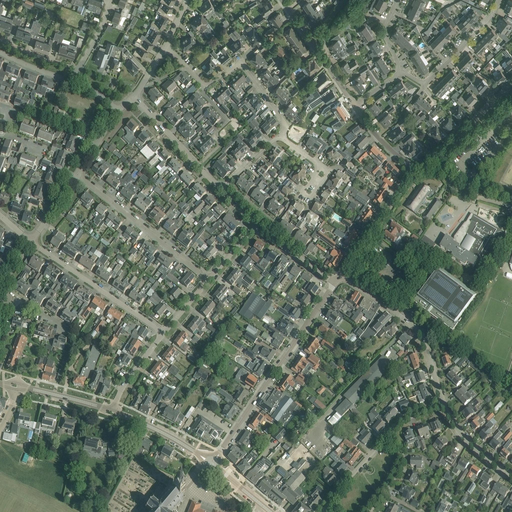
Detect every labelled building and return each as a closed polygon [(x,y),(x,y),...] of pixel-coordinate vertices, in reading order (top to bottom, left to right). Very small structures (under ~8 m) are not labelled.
[(91,10),(94,0),(88,0),(86,6),(83,5),(80,14),(84,15),(86,8),(91,10)] [(101,1),(96,0),(94,0),(91,10),(99,13),(102,6),(99,5),(100,2),(101,2),(101,1)] [(123,7),(121,11),(128,13),(129,9),(126,7),(127,3),(119,0),(117,5),(123,7)] [(199,8),(207,19),(210,17),(210,16),(211,15),(210,13),(209,12),(214,8),(208,0),(205,3),(199,8)] [(307,12),(313,9),(310,5),(314,2),(312,0),(311,0),(309,0),(310,1),(308,2),(303,6),(305,8),(303,9),(306,13),(307,12)] [(387,6),(374,0),(373,0),(370,7),(373,8),(372,9),(378,12),(380,9),(383,10),(384,8),(386,9),(387,6)] [(162,2),(158,10),(164,13),(166,11),(170,13),(172,8),(167,5),(164,4),(162,2)] [(273,10),(271,8),(273,7),(270,2),(265,5),(263,2),(257,6),(261,7),(264,11),(262,12),(265,15),(273,10)] [(414,5),(413,7),(421,11),(423,6),(413,2),(412,4),(414,5)] [(324,16),(319,9),(320,9),(318,5),(313,9),(307,12),(308,13),(307,14),(309,18),(310,17),(312,19),(316,16),(319,20),(324,16)] [(472,6),(468,11),(476,19),(478,17),(477,16),(479,14),(476,12),(479,9),(480,10),(479,9),(472,6)] [(410,8),(409,11),(418,15),(421,11),(413,7),(412,9),(410,8)] [(219,8),(218,8),(215,11),(219,17),(222,15),(223,17),(224,17),(223,14),(219,8)] [(157,14),(155,18),(166,24),(168,19),(163,16),(164,13),(158,10),(156,13),(157,14)] [(53,16),(54,14),(46,11),(44,15),(52,18),(51,20),(54,21),(56,17),(53,16)] [(115,12),(113,17),(121,20),(122,16),(127,16),(128,13),(121,11),(120,14),(115,12)] [(416,20),(418,15),(409,11),(408,14),(409,14),(408,16),(411,18),(410,21),(419,25),(420,22),(417,20),(416,20)] [(468,11),(464,15),(471,22),(473,20),(474,21),(476,19),(468,11)] [(239,16),(241,19),(244,17),(248,24),(251,22),(244,13),(239,16)] [(282,22),(280,19),(281,18),(278,14),(275,16),(275,15),(274,16),(268,20),(271,24),(273,23),(275,26),(282,22)] [(194,21),(191,23),(194,28),(193,28),(195,31),(196,32),(201,28),(201,29),(203,31),(208,37),(215,32),(208,23),(205,25),(204,24),(206,22),(204,19),(201,15),(196,19),(195,18),(193,20),(194,21)] [(464,15),(460,18),(469,27),(471,25),(470,24),(471,22),(464,15)] [(252,23),(254,27),(265,19),(262,16),(252,23)] [(469,27),(460,18),(460,19),(457,16),(457,17),(454,20),(464,30),(465,28),(467,29),(469,27)] [(15,23),(17,18),(13,17),(12,19),(7,17),(3,29),(9,31),(12,23),(11,23),(12,22),(15,23)] [(121,20),(113,17),(111,22),(116,24),(115,27),(122,30),(123,26),(119,23),(121,20)] [(511,22),(511,23),(507,20),(503,17),(502,19),(500,18),(498,21),(511,30),(511,29),(511,26),(511,25),(511,22)] [(150,25),(151,25),(158,29),(159,26),(163,28),(166,24),(155,18),(157,19),(156,22),(153,20),(150,25)] [(83,21),(81,28),(87,30),(89,24),(83,21)] [(511,30),(498,21),(496,24),(498,25),(496,27),(504,33),(504,34),(502,36),(507,42),(509,39),(506,36),(511,30)] [(359,30),(362,35),(371,29),(368,24),(363,27),(359,30)] [(450,24),(446,28),(451,33),(453,32),(454,33),(456,31),(450,24)] [(34,32),(36,26),(32,25),(31,29),(25,27),(21,38),(28,41),(31,33),(30,33),(31,31),(34,32)] [(151,25),(147,32),(158,38),(161,34),(156,31),(158,29),(151,25)] [(15,36),(21,38),(25,27),(25,28),(18,26),(15,36)] [(392,37),(395,40),(401,33),(404,30),(402,29),(401,30),(397,26),(393,30),(394,32),(392,35),(393,36),(392,37)] [(246,29),(249,33),(247,35),(251,40),(250,41),(252,44),(252,45),(251,46),(252,45),(254,46),(255,46),(255,45),(258,42),(257,41),(260,38),(254,30),(253,30),(251,27),(249,27),(246,29)] [(266,32),(268,35),(276,30),(273,27),(266,32)] [(291,27),(287,30),(283,33),(295,49),(296,49),(298,52),(297,52),(299,56),(307,50),(291,27)] [(446,28),(442,32),(449,38),(451,36),(450,35),(451,33),(446,28)] [(113,37),(112,40),(115,41),(118,32),(108,29),(106,35),(113,37)] [(235,29),(231,32),(237,38),(240,36),(235,29)] [(370,37),(374,35),(371,29),(362,35),(366,40),(363,42),(365,44),(372,40),(370,37)] [(492,29),(488,33),(494,39),(498,35),(492,29)] [(438,32),(437,34),(444,41),(445,39),(447,40),(449,38),(442,32),(440,30),(438,32)] [(147,32),(143,40),(150,43),(151,41),(156,43),(158,38),(147,32)] [(398,41),(399,42),(407,35),(405,37),(401,33),(395,40),(397,42),(398,41)] [(488,33),(484,37),(490,43),(494,39),(488,33)] [(328,46),(332,52),(342,46),(345,44),(338,34),(332,39),(334,42),(328,46)] [(434,36),(432,37),(441,46),(443,44),(442,43),(444,41),(437,34),(434,36)] [(34,48),(41,50),(43,42),(45,37),(40,36),(37,35),(35,40),(36,40),(34,48)] [(400,45),(402,47),(409,41),(410,39),(407,35),(399,42),(401,44),(400,45)] [(184,50),(195,42),(191,36),(188,39),(187,37),(179,43),(184,50)] [(43,42),(41,50),(48,53),(50,45),(51,45),(53,40),(50,39),(48,44),(44,42),(45,38),(45,37),(43,42)] [(441,46),(432,37),(428,41),(428,44),(429,45),(433,50),(435,48),(436,49),(438,47),(439,48),(441,46)] [(484,37),(481,40),(487,46),(490,43),(484,37)] [(134,44),(139,47),(145,50),(146,47),(150,50),(153,45),(150,43),(143,40),(142,39),(140,43),(136,41),(134,44)] [(230,46),(234,50),(237,54),(245,47),(239,39),(230,46)] [(376,40),(372,43),(369,45),(373,51),(370,53),(373,58),(375,57),(379,54),(377,52),(381,49),(378,44),(379,44),(376,40)] [(481,40),(477,44),(483,50),(487,46),(481,40)] [(68,48),(69,45),(65,43),(62,41),(60,46),(58,53),(65,55),(68,48)] [(409,49),(410,51),(416,47),(413,43),(412,44),(409,41),(402,47),(404,49),(405,48),(407,50),(409,49)] [(266,45),(263,42),(258,48),(261,51),(266,45)] [(98,50),(95,62),(100,64),(100,63),(102,64),(103,64),(105,57),(109,59),(110,55),(112,49),(114,49),(115,46),(116,46),(108,43),(106,48),(105,52),(98,50)] [(350,54),(357,49),(359,48),(356,43),(354,45),(354,44),(346,50),(345,49),(344,49),(342,46),(332,52),(336,58),(340,55),(341,56),(345,53),(348,51),(350,54)] [(483,50),(477,44),(473,48),(480,54),(483,50)] [(68,48),(65,55),(73,58),(75,51),(76,46),(73,45),(72,49),(68,48)] [(286,51),(278,45),(274,50),(282,57),(286,51)] [(112,49),(110,55),(114,57),(116,50),(119,50),(118,46),(116,46),(114,49),(112,49)] [(145,50),(139,47),(137,51),(135,50),(133,54),(140,57),(141,54),(145,56),(148,52),(145,50)] [(411,58),(412,60),(423,54),(420,49),(418,50),(416,47),(410,51),(413,54),(411,55),(412,57),(411,58)] [(219,58),(221,61),(224,64),(228,60),(229,61),(232,58),(227,52),(226,52),(223,48),(220,50),(224,54),(219,58)] [(211,49),(208,51),(215,59),(218,56),(213,50),(211,49)] [(475,63),(477,61),(469,53),(465,57),(471,62),(472,61),(475,63)] [(261,64),(264,66),(267,63),(265,60),(264,61),(256,54),(251,59),(254,63),(253,64),(257,68),(261,64)] [(415,62),(417,64),(423,60),(420,56),(423,54),(412,60),(414,63),(415,62)] [(374,61),(377,65),(384,61),(381,56),(374,61)] [(267,63),(269,66),(274,61),(275,62),(277,60),(274,57),(267,63)] [(471,62),(465,57),(461,61),(467,66),(469,64),(471,66),(473,64),(471,62)] [(122,62),(120,61),(112,59),(109,67),(117,69),(117,67),(118,67),(118,66),(122,66),(122,62)] [(130,59),(127,62),(129,64),(127,66),(131,70),(129,72),(133,76),(138,71),(137,69),(139,67),(130,59)] [(210,59),(208,61),(205,64),(206,66),(203,69),(208,74),(213,70),(212,69),(216,65),(210,59)] [(347,62),(346,63),(341,66),(346,73),(351,71),(352,70),(352,69),(358,65),(355,60),(349,65),(347,62)] [(417,67),(418,69),(429,63),(426,64),(423,60),(417,64),(418,66),(417,67)] [(308,61),(304,64),(303,65),(310,75),(319,68),(314,61),(310,63),(308,61)] [(377,65),(380,70),(387,65),(384,61),(377,65)] [(467,66),(461,61),(457,64),(465,72),(466,70),(468,72),(470,70),(467,67),(467,66)] [(429,63),(418,69),(420,72),(421,71),(422,73),(423,73),(424,76),(429,73),(428,72),(429,72),(428,70),(429,69),(427,67),(430,65),(429,63)] [(497,78),(496,79),(498,82),(503,79),(503,80),(506,77),(502,72),(504,70),(501,66),(499,64),(494,68),(498,72),(494,75),(497,78)] [(387,65),(380,70),(383,74),(385,73),(386,75),(389,72),(388,70),(390,69),(387,65)] [(8,66),(5,74),(8,75),(8,77),(11,78),(14,68),(8,66)] [(16,80),(14,86),(17,88),(20,80),(17,79),(21,70),(14,68),(11,78),(16,80)] [(260,75),(265,80),(271,74),(269,73),(271,71),(267,68),(260,75)] [(448,73),(454,79),(456,77),(458,79),(459,77),(457,75),(458,75),(452,69),(448,73)] [(23,80),(29,82),(32,74),(26,72),(23,80)] [(192,82),(183,73),(178,78),(176,75),(171,79),(176,84),(179,81),(186,88),(192,82)] [(324,73),(321,77),(313,83),(319,90),(331,81),(324,73)] [(452,85),(453,83),(451,81),(454,79),(448,73),(444,77),(452,85)] [(32,74),(29,82),(35,85),(38,77),(32,74)] [(271,74),(265,80),(263,81),(268,86),(277,78),(274,75),(273,76),(271,74)] [(360,75),(359,76),(355,79),(357,82),(354,84),(359,93),(366,89),(363,85),(361,83),(363,81),(360,75)] [(240,76),(234,81),(242,88),(245,86),(243,84),(246,82),(240,76)] [(444,77),(441,81),(446,87),(448,84),(450,86),(452,85),(444,77)] [(477,86),(478,87),(482,90),(487,85),(483,80),(480,77),(478,80),(480,82),(477,86)] [(41,88),(38,87),(36,91),(45,94),(50,81),(44,79),(41,88)] [(50,81),(47,89),(53,92),(56,84),(50,81)] [(162,87),(166,91),(169,95),(177,88),(169,81),(162,87)] [(240,91),(242,88),(234,81),(229,85),(233,89),(231,91),(236,97),(241,93),(240,91)] [(407,87),(411,84),(407,81),(404,83),(401,81),(397,84),(403,90),(405,93),(409,90),(407,87)] [(441,81),(437,85),(445,93),(448,89),(446,87),(441,81)] [(275,89),(271,92),(276,98),(284,90),(285,90),(286,88),(284,86),(282,87),(280,84),(275,89)] [(397,84),(393,87),(398,94),(403,90),(397,84)] [(445,93),(437,85),(433,89),(436,92),(434,94),(437,96),(439,94),(441,97),(445,93)] [(465,89),(468,92),(467,93),(470,95),(467,99),(468,101),(472,104),(477,98),(473,95),(472,94),(473,93),(470,90),(471,89),(468,86),(465,89)] [(187,88),(184,91),(189,97),(196,90),(193,87),(189,91),(187,88)] [(398,94),(393,87),(389,90),(394,97),(396,95),(398,97),(400,95),(398,94)] [(225,88),(219,94),(225,100),(228,102),(229,100),(230,99),(228,98),(231,95),(225,88)] [(284,90),(276,98),(282,103),(285,99),(290,94),(288,92),(289,91),(286,88),(285,90),(284,90)] [(162,98),(157,93),(154,89),(148,95),(151,98),(150,99),(154,104),(157,101),(157,102),(162,98)] [(317,90),(306,99),(309,103),(320,94),(317,90)] [(308,104),(305,110),(306,111),(311,107),(312,108),(316,105),(316,104),(324,99),(324,100),(326,103),(331,100),(331,101),(335,99),(334,98),(336,97),(333,91),(329,94),(328,93),(325,95),(323,93),(320,95),(309,103),(308,104)] [(382,92),(375,98),(377,101),(385,95),(382,92)] [(5,93),(2,101),(8,103),(11,95),(5,93)] [(194,103),(196,105),(202,100),(197,94),(189,102),(192,105),(194,103)] [(225,100),(219,94),(214,99),(220,105),(225,100)] [(245,105),(249,110),(257,102),(255,100),(257,98),(254,95),(250,99),(249,99),(244,104),(242,101),(234,109),(237,113),(239,112),(239,109),(245,105)] [(232,98),(238,105),(241,102),(235,96),(232,98)] [(418,106),(423,99),(419,96),(414,102),(414,103),(412,105),(416,108),(418,106)] [(465,100),(460,96),(458,98),(457,99),(458,99),(457,101),(461,105),(462,103),(463,103),(465,100)] [(14,105),(20,108),(23,100),(17,97),(14,105)] [(418,106),(422,109),(427,103),(423,99),(418,106)] [(29,100),(29,102),(23,100),(20,108),(26,110),(27,107),(32,109),(34,102),(29,100)] [(202,100),(196,105),(198,108),(196,110),(199,112),(207,105),(202,100)] [(284,110),(286,113),(286,114),(290,118),(293,115),(292,114),(295,111),(291,107),(293,105),(289,100),(285,104),(287,107),(284,110)] [(165,112),(172,105),(170,102),(163,110),(165,112)] [(257,102),(249,110),(253,113),(253,112),(256,115),(260,110),(259,110),(264,106),(261,103),(259,105),(257,102)] [(333,102),(324,108),(326,111),(332,108),(336,114),(344,108),(341,103),(341,102),(340,103),(340,102),(335,105),(333,102)] [(378,107),(378,106),(375,102),(369,107),(375,114),(380,109),(383,107),(382,105),(378,107)] [(427,103),(422,109),(426,112),(428,110),(431,106),(427,103)] [(455,117),(456,116),(459,119),(464,114),(460,110),(462,108),(459,104),(454,108),(456,111),(452,114),(455,117)] [(229,112),(223,106),(221,109),(227,115),(229,112)] [(344,108),(336,114),(340,120),(338,121),(336,122),(340,128),(346,122),(343,118),(346,116),(346,117),(347,116),(346,116),(348,114),(344,108)] [(164,116),(169,121),(176,114),(171,109),(164,116)] [(207,117),(209,120),(216,114),(211,109),(203,116),(206,118),(207,117)] [(267,109),(263,112),(259,116),(261,119),(269,111),(267,109)] [(388,113),(384,117),(380,120),(385,127),(391,121),(389,118),(391,117),(388,113)] [(411,116),(409,113),(399,122),(401,125),(411,116)] [(176,114),(169,121),(174,126),(181,120),(176,114)] [(216,114),(209,120),(212,123),(210,124),(213,126),(220,119),(216,114)] [(251,123),(254,120),(257,118),(253,114),(245,121),(249,125),(251,123)] [(418,119),(415,116),(414,117),(419,124),(425,118),(426,117),(423,114),(418,119)] [(426,117),(425,118),(432,126),(434,125),(435,127),(432,130),(431,129),(427,132),(432,138),(433,136),(435,138),(435,139),(438,142),(440,139),(441,140),(444,138),(438,131),(440,129),(437,126),(439,124),(433,118),(429,114),(426,117)] [(195,120),(192,117),(190,115),(185,120),(188,123),(191,119),(192,120),(195,124),(197,122),(195,120)] [(204,120),(200,115),(195,120),(197,122),(199,125),(204,120)] [(269,123),(267,125),(273,131),(276,129),(275,128),(277,126),(274,122),(275,121),(271,116),(266,120),(269,123)] [(454,126),(451,123),(454,121),(449,116),(445,120),(444,119),(441,122),(449,131),(452,128),(451,128),(454,126)] [(126,132),(129,129),(133,133),(138,128),(132,121),(124,129),(126,132)] [(19,132),(26,134),(29,126),(26,125),(27,124),(23,122),(19,132)] [(195,124),(200,128),(196,131),(199,134),(201,133),(204,130),(199,125),(197,122),(195,124)] [(273,131),(267,125),(264,122),(259,127),(260,128),(267,135),(272,131),(273,132),(273,131)] [(179,131),(183,136),(191,128),(187,124),(186,125),(185,123),(179,129),(180,130),(179,131)] [(35,131),(37,127),(33,126),(32,127),(29,126),(26,134),(33,137),(35,131)] [(357,139),(354,136),(360,131),(356,126),(349,131),(351,133),(347,136),(344,138),(348,143),(345,145),(343,143),(342,144),(344,146),(347,149),(351,145),(350,144),(357,139)] [(399,126),(394,131),(390,134),(395,140),(401,135),(402,136),(404,134),(405,133),(399,126)] [(205,131),(209,135),(213,130),(210,127),(205,131)] [(191,128),(183,136),(187,140),(188,139),(189,140),(195,134),(195,133),(196,132),(191,128)] [(37,139),(44,141),(47,133),(44,132),(45,130),(42,129),(41,129),(39,134),(37,139)] [(201,133),(204,135),(202,137),(205,140),(202,142),(209,150),(214,144),(208,137),(207,137),(209,135),(205,131),(204,130),(201,133)] [(255,136),(252,138),(258,144),(263,140),(255,131),(253,133),(255,136)] [(47,133),(44,141),(51,144),(53,138),(55,134),(51,132),(50,134),(47,133)] [(78,140),(76,139),(77,136),(68,132),(65,139),(64,142),(68,143),(76,146),(78,140)] [(407,151),(411,156),(418,150),(414,145),(415,145),(412,141),(410,139),(414,135),(411,132),(402,140),(405,143),(407,142),(409,144),(403,149),(406,152),(407,151)] [(129,144),(134,138),(129,133),(125,137),(124,136),(122,138),(128,145),(129,144)] [(136,140),(134,138),(129,144),(131,146),(132,146),(134,144),(141,151),(143,149),(141,147),(144,144),(150,139),(144,133),(136,140)] [(308,149),(311,151),(319,140),(318,139),(316,143),(312,141),(314,139),(308,135),(306,138),(310,140),(306,146),(308,147),(308,149)] [(209,150),(197,136),(191,141),(194,144),(197,147),(204,155),(209,150)] [(242,142),(237,136),(234,139),(240,145),(243,142),(242,142)] [(355,142),(357,143),(355,145),(360,151),(368,143),(363,137),(359,142),(357,140),(355,142)] [(258,144),(252,138),(250,141),(248,138),(245,141),(253,149),(258,144)] [(319,140),(311,151),(314,153),(315,153),(317,154),(320,149),(323,151),(327,146),(319,140)] [(11,151),(13,144),(6,141),(6,142),(5,141),(3,145),(4,145),(3,148),(11,151)] [(74,153),(76,146),(68,143),(64,142),(63,145),(67,146),(66,150),(74,153)] [(143,149),(141,151),(141,152),(140,154),(142,156),(145,153),(146,155),(147,154),(150,158),(158,151),(159,150),(158,150),(159,149),(154,143),(153,144),(149,148),(147,146),(144,149),(143,149)] [(239,149),(237,151),(243,158),(246,155),(245,154),(247,152),(243,149),(240,146),(238,148),(239,149)] [(330,146),(325,153),(328,154),(327,156),(329,157),(327,159),(330,161),(336,154),(338,150),(336,148),(335,150),(332,148),(330,146)] [(11,151),(3,148),(1,155),(7,157),(8,157),(11,151)] [(373,154),(377,158),(380,154),(374,148),(370,152),(371,152),(369,154),(371,156),(373,154)] [(273,149),(271,152),(278,158),(283,151),(281,149),(279,151),(276,149),(275,151),(273,149)] [(243,158),(237,151),(235,153),(234,152),(228,157),(231,160),(233,158),(237,162),(239,160),(240,161),(243,158)] [(66,162),(68,156),(59,152),(57,152),(55,158),(58,159),(66,162)] [(158,166),(156,168),(159,171),(161,169),(164,167),(164,166),(167,163),(166,162),(167,161),(170,157),(165,152),(161,155),(161,156),(160,157),(158,159),(162,163),(161,163),(158,166)] [(278,158),(271,152),(268,155),(270,157),(269,159),(271,160),(269,163),(272,165),(278,158)] [(353,156),(351,158),(354,161),(360,155),(357,152),(353,156)] [(364,152),(356,160),(360,164),(368,156),(364,152)] [(336,154),(330,161),(333,163),(335,161),(337,163),(339,160),(341,162),(343,159),(344,160),(345,158),(347,156),(343,153),(340,157),(336,154)] [(383,164),(386,160),(380,154),(377,158),(380,162),(383,164)] [(26,165),(29,158),(22,155),(20,161),(19,161),(17,166),(25,168),(25,167),(26,165)] [(343,162),(340,165),(346,169),(344,172),(352,178),(355,180),(357,178),(354,175),(348,171),(348,170),(350,168),(352,170),(354,167),(349,163),(351,160),(351,159),(347,156),(345,158),(344,160),(343,162)] [(34,167),(36,161),(29,158),(26,165),(25,167),(25,168),(32,170),(33,167),(34,167)] [(155,158),(147,166),(149,168),(151,166),(151,167),(158,160),(155,158)] [(379,167),(382,164),(376,158),(373,160),(379,167)] [(66,162),(58,159),(55,166),(63,169),(66,162)] [(170,168),(172,170),(178,165),(173,160),(168,166),(167,167),(169,170),(170,168)] [(91,171),(96,175),(103,166),(106,163),(103,161),(100,165),(98,163),(91,171)] [(213,168),(218,173),(227,165),(225,163),(223,165),(220,161),(213,168)] [(49,166),(42,163),(40,167),(46,169),(45,174),(55,178),(57,171),(50,168),(50,169),(49,168),(49,166)] [(388,169),(392,173),(395,169),(389,163),(386,166),(386,167),(384,169),(386,171),(388,169)] [(261,164),(259,167),(266,173),(272,166),(269,164),(267,166),(265,164),(263,166),(261,164)] [(177,175),(182,169),(178,165),(172,170),(170,172),(174,176),(174,177),(177,175)] [(227,165),(218,173),(223,178),(230,172),(227,169),(229,168),(227,165)] [(108,174),(115,166),(113,168),(111,166),(108,170),(103,166),(96,175),(98,176),(98,177),(98,178),(99,179),(100,179),(101,178),(101,179),(106,172),(108,174)] [(106,182),(111,186),(119,176),(116,174),(116,175),(114,173),(117,168),(115,166),(108,174),(111,176),(106,182)] [(302,166),(297,173),(304,179),(306,176),(304,175),(306,173),(303,171),(305,168),(302,166)] [(159,171),(157,173),(160,176),(167,169),(164,167),(161,169),(159,171)] [(266,173),(259,167),(257,170),(259,171),(257,173),(265,179),(267,176),(265,175),(266,173)] [(376,167),(371,173),(373,176),(379,170),(376,167)] [(395,169),(392,173),(395,176),(393,179),(396,182),(400,178),(399,177),(401,175),(395,169)] [(23,174),(22,177),(30,180),(31,178),(32,176),(35,173),(32,170),(27,176),(23,174)] [(335,173),(333,176),(340,181),(342,179),(344,181),(346,178),(338,172),(337,174),(335,173)] [(180,178),(184,182),(190,177),(185,173),(180,178)] [(304,179),(297,173),(291,180),(294,182),(296,180),(298,182),(300,180),(302,182),(304,179)] [(55,178),(45,174),(44,174),(47,175),(45,182),(53,185),(55,178)] [(119,176),(111,186),(116,190),(122,182),(120,180),(123,176),(120,174),(119,176)] [(140,179),(146,185),(150,181),(143,175),(140,179)] [(133,179),(130,176),(125,183),(128,185),(133,179)] [(340,181),(333,176),(331,179),(333,180),(331,182),(334,184),(332,186),(337,190),(342,183),(340,181)] [(190,177),(184,182),(189,187),(194,181),(190,177)] [(236,185),(241,190),(247,183),(241,179),(236,185)] [(288,185),(285,188),(292,194),(294,191),(292,189),(294,187),(291,185),(293,183),(291,181),(290,181),(287,179),(285,182),(288,185)] [(391,188),(393,185),(385,179),(383,181),(382,182),(391,188)] [(247,194),(252,187),(254,185),(251,182),(249,185),(247,183),(241,190),(247,194)] [(279,191),(277,190),(277,189),(273,186),(275,184),(273,183),(272,185),(270,188),(272,190),(275,192),(279,195),(281,192),(286,197),(288,195),(290,197),(292,194),(285,188),(283,190),(281,188),(279,191)] [(37,191),(44,194),(45,191),(45,192),(47,187),(39,184),(38,189),(35,187),(34,190),(37,191)] [(430,198),(434,192),(435,192),(437,189),(431,185),(428,189),(421,184),(413,195),(423,203),(428,196),(430,198)] [(120,194),(125,198),(132,188),(134,187),(131,185),(127,190),(124,188),(120,194)] [(192,190),(196,195),(202,189),(197,185),(192,190)] [(324,188),(322,191),(329,197),(335,189),(332,187),(330,190),(328,188),(326,190),(324,188)] [(382,190),(378,195),(384,199),(388,194),(384,191),(385,189),(382,187),(381,189),(382,190)] [(132,188),(125,198),(130,202),(136,194),(134,192),(135,190),(132,188)] [(256,201),(261,195),(259,193),(261,190),(258,188),(251,197),(256,201)] [(350,188),(348,190),(356,196),(367,204),(369,200),(358,193),(350,188)] [(202,189),(196,195),(201,199),(206,194),(202,189)] [(44,194),(37,191),(34,190),(33,192),(36,194),(34,198),(42,200),(44,196),(43,196),(44,194)] [(275,192),(272,190),(268,195),(267,194),(264,197),(261,195),(256,201),(261,206),(270,195),(271,197),(275,192)] [(329,197),(322,191),(320,194),(322,196),(321,198),(323,200),(321,202),(324,204),(329,197)] [(2,192),(2,193),(0,198),(1,198),(0,199),(0,201),(7,204),(8,200),(7,200),(9,196),(4,195),(5,193),(2,192)] [(139,209),(149,197),(150,195),(148,193),(143,200),(140,198),(142,196),(139,194),(136,198),(139,199),(134,205),(139,209)] [(169,198),(167,195),(164,193),(161,197),(168,203),(169,202),(171,199),(169,198)] [(384,199),(378,195),(374,193),(371,199),(373,200),(371,202),(375,204),(376,202),(380,205),(384,199)] [(86,194),(81,200),(82,200),(81,201),(85,204),(83,206),(87,209),(90,206),(94,201),(93,201),(93,200),(86,194)] [(423,203),(413,195),(405,207),(415,214),(423,203)] [(367,204),(356,196),(354,199),(365,207),(367,204)] [(139,209),(144,213),(152,204),(149,202),(152,199),(149,197),(139,209)] [(202,211),(206,215),(210,212),(208,210),(210,208),(211,208),(216,203),(210,197),(205,202),(208,205),(202,211)] [(422,218),(428,223),(442,203),(436,198),(422,218)] [(178,205),(171,199),(169,202),(173,206),(169,209),(170,210),(165,215),(163,213),(164,211),(164,210),(163,209),(153,221),(155,222),(155,223),(157,225),(158,224),(158,225),(160,222),(163,224),(168,217),(173,212),(178,205)] [(267,210),(271,213),(277,206),(274,203),(276,201),(273,199),(268,206),(269,207),(267,210)] [(294,210),(295,211),(300,203),(298,201),(296,203),(294,202),(289,210),(292,212),(294,210)] [(15,203),(14,204),(12,209),(13,209),(12,212),(19,215),(20,211),(21,207),(16,205),(17,203),(15,203)] [(188,215),(191,218),(192,217),(190,215),(193,212),(196,215),(203,208),(202,207),(204,205),(201,203),(188,215)] [(300,203),(295,211),(298,213),(296,215),(299,217),(304,209),(302,208),(303,206),(300,203)] [(311,211),(315,214),(316,214),(323,205),(320,203),(319,205),(317,203),(311,211)] [(100,206),(97,210),(92,216),(96,218),(93,221),(95,223),(94,224),(97,227),(104,219),(102,217),(107,211),(106,211),(107,210),(104,207),(103,208),(100,206)] [(277,206),(271,213),(275,217),(278,214),(279,215),(284,208),(282,207),(280,208),(277,206)] [(153,221),(163,209),(160,207),(158,209),(156,208),(149,217),(148,218),(151,220),(152,219),(153,221)] [(210,212),(206,215),(206,216),(205,216),(200,221),(201,221),(198,224),(202,228),(205,225),(210,220),(209,220),(214,216),(217,220),(220,217),(225,212),(219,207),(212,214),(210,212)] [(360,214),(363,217),(363,216),(369,220),(373,215),(369,212),(371,210),(367,208),(366,210),(367,211),(364,214),(361,212),(360,214)] [(29,224),(32,216),(31,216),(32,213),(24,211),(23,214),(25,214),(22,221),(29,224)] [(176,215),(173,212),(168,217),(172,220),(176,215)] [(187,214),(184,212),(182,214),(187,217),(184,220),(187,223),(191,218),(188,215),(188,216),(187,214)] [(300,221),(303,223),(305,225),(306,223),(309,225),(312,220),(316,222),(319,218),(311,212),(309,213),(308,214),(307,215),(306,215),(305,215),(304,215),(302,218),(300,221)] [(110,226),(113,223),(116,219),(111,214),(107,219),(105,222),(106,223),(104,224),(107,226),(108,225),(110,226)] [(501,245),(506,234),(471,214),(466,223),(465,223),(464,223),(454,237),(454,238),(454,239),(454,240),(455,241),(454,242),(448,238),(449,237),(446,236),(440,247),(452,255),(451,258),(465,266),(467,263),(473,267),(478,259),(480,261),(491,244),(496,248),(499,243),(501,245)] [(69,215),(66,218),(72,222),(80,229),(87,220),(86,220),(82,224),(81,224),(81,223),(80,222),(79,223),(78,224),(77,223),(77,221),(76,220),(75,221),(74,221),(73,220),(74,219),(69,215)] [(226,230),(234,222),(228,216),(225,220),(223,221),(223,222),(220,224),(223,227),(224,226),(227,229),(226,230)] [(363,216),(363,217),(359,221),(358,221),(356,223),(360,226),(361,223),(365,226),(369,220),(363,216)] [(177,221),(168,232),(173,236),(179,228),(177,226),(178,226),(181,223),(182,220),(179,218),(177,221)] [(119,228),(122,223),(116,219),(113,223),(116,226),(114,229),(116,231),(119,228)] [(168,232),(177,221),(175,219),(172,223),(169,220),(163,228),(168,232)] [(344,219),(342,223),(350,228),(352,225),(344,219)] [(278,228),(284,232),(289,226),(286,224),(288,222),(284,220),(278,228)] [(210,235),(219,226),(215,222),(212,226),(213,228),(212,229),(211,229),(208,232),(210,235)] [(234,232),(239,227),(234,222),(226,230),(231,235),(233,232),(234,232)] [(403,230),(394,223),(391,227),(393,229),(391,231),(400,237),(403,233),(402,232),(402,231),(403,230)] [(289,226),(284,232),(289,236),(296,227),(293,226),(292,228),(289,226)] [(128,240),(130,238),(134,233),(128,228),(122,236),(128,240)] [(205,231),(202,228),(192,241),(195,243),(196,242),(198,240),(205,231)] [(346,232),(345,235),(354,241),(358,236),(354,234),(356,231),(352,229),(351,231),(352,232),(350,234),(346,232)] [(182,244),(191,233),(192,232),(190,230),(187,233),(184,231),(177,240),(178,240),(177,241),(180,243),(181,242),(182,244)] [(333,234),(341,240),(343,238),(346,240),(344,243),(341,240),(339,243),(342,245),(346,248),(348,246),(350,247),(354,241),(345,235),(344,235),(336,230),(333,234)] [(294,239),(299,243),(304,237),(302,235),(303,233),(300,231),(294,239)] [(400,237),(391,231),(389,233),(387,232),(384,236),(394,243),(395,242),(395,241),(396,242),(400,237)] [(66,239),(60,235),(56,232),(51,239),(53,241),(51,244),(58,249),(61,243),(63,244),(66,239)] [(317,236),(329,245),(331,241),(319,232),(317,235),(317,236)] [(134,245),(140,237),(134,233),(130,238),(133,240),(131,243),(134,245)] [(191,233),(182,244),(184,245),(183,246),(186,248),(187,247),(187,248),(191,242),(189,240),(194,234),(191,233)] [(219,236),(216,240),(222,245),(225,241),(219,236)] [(436,245),(424,236),(421,240),(433,249),(436,245)] [(304,237),(299,243),(305,247),(311,238),(308,237),(307,239),(304,237)] [(99,241),(108,248),(110,244),(101,238),(99,241)] [(4,241),(4,242),(2,246),(12,251),(13,250),(14,250),(16,247),(15,246),(16,243),(8,240),(7,243),(4,241)] [(209,250),(198,240),(196,242),(213,257),(217,252),(211,247),(209,250)] [(144,250),(147,253),(152,247),(146,242),(141,248),(141,249),(139,251),(141,253),(144,250)] [(196,242),(195,243),(191,248),(194,250),(195,249),(199,252),(200,250),(201,251),(205,255),(203,257),(208,261),(213,257),(196,242)] [(260,253),(261,251),(264,247),(258,242),(251,252),(250,253),(253,256),(254,254),(257,250),(260,253)] [(312,253),(316,247),(311,243),(307,249),(312,253)] [(434,259),(435,257),(418,244),(417,246),(434,259)] [(62,252),(68,256),(72,249),(66,245),(62,252)] [(91,247),(88,245),(82,254),(85,255),(91,247)] [(147,253),(144,256),(150,260),(153,257),(157,251),(152,247),(147,253)] [(92,257),(95,252),(96,251),(93,248),(88,255),(92,257)] [(72,249),(68,256),(74,260),(78,254),(72,249)] [(333,258),(339,262),(343,257),(339,255),(341,252),(337,250),(336,252),(334,250),(330,256),(333,258)] [(261,258),(257,265),(264,270),(271,260),(274,262),(278,257),(271,252),(265,261),(261,258)] [(105,256),(100,263),(104,265),(107,260),(110,262),(112,260),(109,258),(110,257),(106,254),(105,256)] [(127,261),(130,263),(135,257),(132,254),(127,261)] [(503,265),(506,261),(508,256),(505,254),(503,258),(500,262),(503,265)] [(95,265),(93,263),(94,261),(94,262),(97,257),(93,255),(89,261),(85,267),(91,272),(95,265)] [(159,263),(162,265),(167,260),(161,255),(157,261),(155,264),(157,266),(159,263)] [(118,266),(118,265),(113,272),(117,274),(125,261),(118,256),(116,259),(117,260),(116,262),(119,264),(118,266)] [(28,266),(33,269),(39,260),(34,257),(30,263),(28,266)] [(79,263),(85,267),(89,261),(83,257),(79,263)] [(250,268),(253,264),(251,262),(245,257),(240,264),(249,272),(252,269),(250,268)] [(339,262),(333,258),(333,259),(330,257),(325,265),(330,268),(331,266),(335,268),(339,262)] [(279,269),(283,272),(288,264),(281,259),(277,265),(276,264),(271,271),(276,274),(279,269)] [(39,260),(33,269),(38,273),(44,264),(39,260)] [(167,260),(162,265),(160,268),(166,273),(168,270),(173,264),(167,260)] [(96,275),(101,279),(106,272),(103,270),(105,267),(102,265),(100,269),(100,268),(96,275)] [(264,270),(257,265),(255,267),(262,274),(261,275),(265,278),(268,274),(264,270)] [(47,276),(50,277),(55,270),(49,266),(43,276),(45,278),(47,276)] [(294,282),(301,273),(294,268),(290,274),(293,277),(291,280),(294,282)] [(462,314),(476,295),(471,291),(444,271),(442,270),(440,268),(436,273),(425,288),(423,290),(422,292),(420,290),(421,288),(412,300),(426,311),(424,313),(428,316),(429,314),(446,328),(451,332),(452,331),(453,331),(456,327),(459,323),(459,322),(461,319),(459,318),(462,314)] [(49,288),(51,289),(53,291),(56,285),(59,281),(56,280),(60,274),(55,270),(50,277),(53,280),(51,282),(54,283),(53,284),(52,284),(49,288)] [(235,270),(231,276),(247,289),(249,286),(242,280),(244,277),(245,278),(244,280),(251,285),(254,281),(247,276),(248,275),(243,272),(241,275),(235,270)] [(106,272),(101,279),(107,283),(112,276),(114,273),(111,271),(109,274),(106,272)] [(187,276),(185,278),(190,283),(194,279),(189,274),(185,271),(183,273),(187,276)] [(276,281),(279,283),(284,276),(281,273),(276,281)] [(166,277),(175,283),(177,281),(169,274),(166,277)] [(311,279),(304,274),(301,277),(309,282),(311,279)] [(66,276),(61,283),(65,286),(63,288),(65,290),(71,280),(66,276)] [(247,289),(231,276),(226,281),(232,286),(235,282),(239,285),(238,287),(240,289),(242,285),(247,289)] [(282,286),(288,278),(285,276),(279,284),(282,286)] [(112,286),(118,290),(122,284),(119,282),(121,279),(118,277),(116,281),(116,280),(112,286)] [(129,284),(133,286),(137,279),(134,277),(129,284)] [(172,282),(166,277),(163,280),(167,283),(166,285),(170,289),(173,292),(170,295),(169,293),(167,296),(172,301),(174,298),(175,300),(181,294),(175,289),(170,285),(172,282)] [(190,283),(185,278),(183,280),(180,277),(178,280),(181,283),(187,288),(190,283)] [(15,289),(20,293),(27,283),(24,281),(23,281),(21,280),(15,289)] [(36,281),(35,280),(31,287),(29,285),(27,287),(25,286),(27,283),(20,293),(25,296),(30,288),(33,290),(32,290),(38,282),(36,281)] [(71,280),(65,290),(67,291),(68,289),(72,291),(77,284),(71,280)] [(122,284),(118,290),(124,294),(127,288),(129,285),(127,283),(128,282),(125,280),(122,284)] [(30,301),(34,304),(40,296),(37,294),(38,292),(36,291),(41,284),(39,282),(38,282),(32,290),(35,292),(29,299),(31,300),(30,301)] [(154,292),(160,284),(156,282),(151,289),(150,289),(146,295),(149,297),(153,291),(154,292)] [(307,292),(313,296),(319,289),(312,284),(309,288),(306,286),(304,289),(307,292)] [(222,286),(218,292),(223,296),(228,291),(222,286)] [(76,290),(73,295),(78,298),(80,296),(82,297),(87,290),(81,287),(78,292),(76,290)] [(232,290),(239,296),(241,293),(235,287),(232,290)] [(128,297),(134,301),(138,296),(135,294),(137,290),(135,289),(133,292),(132,292),(128,297)] [(87,290),(82,297),(85,299),(83,302),(88,305),(91,300),(89,299),(92,294),(87,290)] [(54,291),(53,291),(50,297),(52,298),(45,308),(50,312),(57,302),(54,300),(53,299),(57,293),(56,293),(54,291)] [(163,300),(154,292),(153,291),(149,297),(151,298),(149,300),(157,307),(158,306),(160,304),(163,300)] [(223,296),(218,292),(215,294),(214,293),(212,296),(213,297),(219,302),(223,296)] [(138,296),(134,301),(140,305),(144,299),(146,296),(143,295),(140,293),(138,296)] [(300,302),(302,304),(306,307),(311,299),(306,295),(305,295),(302,293),(300,296),(303,299),(300,302)] [(345,302),(345,303),(357,311),(359,307),(364,299),(361,298),(361,297),(354,293),(349,302),(355,305),(354,308),(345,302)] [(252,295),(239,314),(248,321),(249,319),(252,314),(261,320),(270,307),(270,306),(266,304),(252,295)] [(287,295),(284,299),(292,304),(294,301),(287,295)] [(16,296),(12,301),(18,305),(22,300),(16,296)] [(40,296),(34,304),(38,306),(38,305),(40,306),(46,297),(43,296),(42,297),(40,296)] [(92,304),(89,307),(95,311),(98,308),(102,302),(96,298),(92,304)] [(63,310),(69,301),(65,299),(61,305),(60,304),(57,302),(50,312),(56,315),(60,308),(63,310)] [(376,313),(379,308),(364,299),(359,307),(357,311),(360,313),(362,310),(363,311),(362,313),(365,315),(364,317),(371,321),(376,313)] [(360,313),(357,311),(345,303),(343,305),(336,300),(331,307),(348,320),(349,319),(356,325),(363,315),(360,313)] [(60,318),(65,321),(70,314),(68,313),(69,311),(67,310),(72,303),(70,302),(69,301),(63,310),(65,311),(60,318)] [(107,306),(102,302),(98,308),(101,310),(98,313),(101,315),(103,312),(107,306)] [(209,302),(205,308),(210,312),(215,307),(209,302)] [(160,304),(158,306),(159,307),(154,312),(160,317),(166,310),(160,304)] [(296,321),(301,313),(295,309),(291,306),(287,312),(288,313),(288,314),(290,316),(296,321)] [(83,311),(80,316),(84,319),(91,310),(86,307),(85,309),(83,311)] [(210,312),(205,308),(200,313),(206,318),(210,312)] [(286,317),(288,314),(288,313),(287,312),(280,308),(278,311),(286,317)] [(77,320),(80,316),(83,311),(80,309),(76,316),(74,314),(72,316),(70,314),(65,321),(70,325),(75,319),(77,320)] [(115,310),(115,311),(111,309),(105,318),(111,322),(113,318),(117,313),(117,312),(115,310)] [(336,321),(339,317),(338,317),(340,315),(336,312),(334,314),(331,311),(326,317),(333,323),(331,325),(336,328),(339,323),(336,321)] [(117,313),(113,318),(116,321),(114,324),(117,325),(119,322),(123,317),(117,313)] [(381,330),(391,320),(389,318),(391,317),(387,314),(386,315),(384,313),(380,317),(376,313),(371,321),(364,333),(360,338),(359,339),(366,346),(376,335),(381,330)] [(221,318),(220,320),(227,326),(229,323),(222,317),(221,318)] [(23,328),(26,329),(27,324),(25,324),(26,321),(17,318),(17,319),(13,319),(12,325),(17,326),(16,330),(22,331),(23,328)] [(196,318),(191,324),(203,333),(204,333),(202,331),(206,326),(202,323),(196,318)] [(100,320),(93,330),(97,333),(104,323),(100,320)] [(287,337),(293,328),(282,320),(280,324),(279,324),(278,324),(277,324),(277,325),(277,326),(277,327),(277,328),(278,329),(277,330),(280,333),(287,337)] [(383,332),(381,330),(376,335),(380,338),(384,333),(385,335),(387,333),(392,337),(397,331),(397,329),(391,323),(383,332)] [(203,333),(191,324),(187,329),(193,334),(196,330),(199,333),(198,335),(201,337),(203,333)] [(209,324),(206,327),(215,334),(217,331),(209,325),(209,324)] [(34,334),(34,335),(39,337),(43,338),(44,335),(47,326),(44,325),(44,326),(40,325),(38,330),(35,329),(34,334)] [(124,330),(128,333),(137,339),(139,337),(144,340),(149,333),(143,329),(139,326),(136,330),(135,330),(134,331),(130,328),(130,327),(127,325),(124,330)] [(334,333),(330,330),(322,325),(318,331),(325,335),(324,337),(328,340),(331,335),(332,336),(334,333)] [(44,335),(43,338),(47,339),(53,341),(53,339),(54,337),(55,335),(52,334),(53,329),(49,328),(50,327),(47,326),(44,335)] [(244,330),(245,330),(248,332),(254,336),(257,331),(249,326),(248,327),(247,327),(244,330)] [(274,335),(272,338),(282,344),(285,340),(278,335),(280,333),(277,330),(271,326),(268,330),(274,335)] [(118,327),(114,335),(118,337),(123,330),(118,327)] [(360,338),(364,333),(359,329),(357,331),(358,332),(356,335),(360,338)] [(257,339),(247,332),(244,336),(254,343),(257,339)] [(337,334),(342,338),(340,341),(343,342),(347,337),(340,332),(337,334)] [(182,333),(178,338),(183,342),(186,344),(188,342),(189,342),(190,340),(188,337),(186,336),(182,333)] [(282,344),(272,338),(275,340),(275,341),(268,337),(269,336),(264,333),(261,337),(266,340),(265,341),(278,350),(282,344)] [(404,335),(401,338),(399,340),(397,343),(400,346),(402,343),(405,346),(410,341),(404,335)] [(18,336),(12,351),(18,352),(18,351),(22,353),(27,339),(23,337),(18,336)] [(55,339),(52,346),(59,348),(60,344),(65,346),(67,337),(63,336),(62,337),(60,336),(58,341),(55,340),(55,339)] [(132,343),(130,346),(137,351),(141,345),(134,340),(131,338),(129,341),(132,343)] [(183,342),(178,338),(174,344),(179,348),(182,350),(184,348),(181,345),(183,342)] [(313,338),(309,344),(317,350),(320,347),(317,345),(319,341),(313,338)] [(324,340),(321,344),(333,353),(336,349),(324,340)] [(93,371),(99,356),(102,346),(94,343),(91,353),(85,368),(83,369),(80,376),(76,375),(73,384),(77,386),(77,385),(83,387),(86,379),(87,379),(90,370),(93,371)] [(317,350),(309,344),(305,350),(304,351),(309,355),(312,352),(314,354),(317,350)] [(137,351),(130,346),(128,349),(125,347),(123,350),(127,352),(133,357),(137,351)] [(259,356),(260,355),(270,362),(275,354),(264,347),(264,348),(260,346),(255,354),(259,356)] [(404,347),(398,353),(401,356),(407,350),(404,347)] [(170,348),(166,353),(172,357),(174,355),(177,357),(179,354),(176,352),(170,348)] [(247,348),(243,353),(254,360),(257,356),(247,348)] [(12,351),(7,366),(14,369),(16,364),(16,363),(18,364),(20,358),(22,353),(18,351),(18,352),(12,351)] [(172,357),(166,353),(162,359),(170,365),(174,360),(172,357)] [(449,357),(448,353),(444,354),(445,358),(442,359),(445,367),(452,365),(449,357)] [(122,359),(120,362),(117,361),(115,364),(121,368),(123,365),(126,367),(131,360),(124,356),(121,354),(119,357),(122,359)] [(312,354),(309,358),(317,364),(317,365),(320,360),(312,354)] [(458,354),(452,361),(456,365),(462,358),(458,354)] [(409,357),(412,363),(418,361),(416,355),(409,357)] [(345,400),(334,412),(341,418),(392,365),(383,356),(343,397),(345,400)] [(37,358),(35,367),(43,370),(47,358),(42,357),(41,359),(37,358)] [(306,362),(305,361),(306,360),(303,358),(302,359),(300,357),(295,363),(304,369),(308,363),(314,368),(317,364),(309,358),(306,362)] [(359,363),(354,357),(350,360),(356,366),(361,371),(364,368),(359,363)] [(461,360),(457,364),(460,367),(467,360),(464,357),(461,360)] [(43,374),(42,380),(49,382),(50,380),(53,381),(54,377),(51,376),(54,368),(52,367),(54,362),(48,360),(44,372),(46,372),(45,374),(43,374)] [(260,377),(268,366),(261,361),(256,367),(253,365),(249,370),(253,373),(260,377)] [(332,361),(329,365),(336,370),(339,366),(332,361)] [(348,361),(345,364),(351,370),(354,367),(348,361)] [(418,361),(412,363),(414,370),(420,367),(418,361)] [(159,362),(154,368),(160,372),(163,375),(165,372),(167,369),(164,367),(165,367),(163,366),(159,362)] [(304,369),(295,363),(292,369),(291,370),(296,374),(298,372),(301,374),(304,369)] [(210,374),(211,372),(202,366),(196,375),(205,381),(210,374)] [(154,368),(150,374),(154,377),(158,380),(160,378),(163,375),(160,372),(154,368)] [(96,373),(95,372),(89,387),(91,388),(91,389),(94,390),(94,389),(96,389),(100,380),(103,381),(105,377),(101,375),(103,371),(97,369),(96,373)] [(174,372),(170,369),(168,371),(181,381),(183,378),(174,372)] [(447,377),(452,382),(457,377),(454,374),(457,372),(454,370),(452,372),(447,377)] [(245,383),(248,386),(253,388),(257,382),(253,379),(243,373),(241,376),(248,380),(245,383)] [(295,385),(297,383),(295,381),(295,380),(293,378),(287,374),(282,381),(290,387),(293,389),(295,385)] [(412,379),(411,379),(414,385),(418,384),(425,381),(423,374),(415,376),(416,377),(411,378),(412,379)] [(402,392),(405,391),(402,382),(401,382),(400,377),(396,378),(398,383),(402,392)] [(457,377),(452,382),(457,387),(462,382),(464,379),(462,377),(459,380),(457,377)] [(295,380),(295,381),(297,383),(305,388),(307,385),(303,381),(297,378),(295,380)] [(102,386),(100,390),(99,395),(104,397),(107,389),(109,390),(110,386),(111,382),(105,380),(102,386)] [(290,387),(282,381),(278,387),(281,389),(280,390),(283,392),(286,389),(288,391),(290,387)] [(426,385),(419,388),(421,394),(429,391),(426,385)] [(234,400),(236,401),(240,404),(245,397),(246,398),(249,394),(245,391),(242,389),(238,386),(235,390),(239,393),(234,400)] [(320,396),(325,389),(322,387),(320,390),(319,389),(316,393),(320,396)] [(455,396),(460,401),(468,393),(463,388),(460,391),(455,396)] [(170,402),(176,393),(169,389),(164,398),(164,399),(164,400),(167,402),(168,402),(170,401),(170,402)] [(221,390),(218,393),(227,399),(229,395),(221,390)] [(263,401),(259,407),(268,414),(268,415),(271,417),(270,417),(270,418),(271,418),(273,420),(282,427),(291,415),(294,417),(300,409),(297,407),(297,406),(293,403),(293,402),(275,390),(270,396),(270,397),(266,403),(263,401)] [(471,390),(468,393),(460,401),(465,406),(470,401),(469,401),(476,395),(471,390)] [(421,394),(422,396),(424,401),(431,398),(429,391),(421,394)] [(138,393),(131,407),(137,410),(141,401),(138,399),(141,395),(138,393)] [(153,400),(147,397),(143,406),(142,405),(139,411),(147,415),(150,410),(148,409),(153,400)] [(398,402),(399,405),(401,411),(409,408),(407,402),(405,399),(398,401),(397,398),(393,399),(395,403),(398,402)] [(478,412),(475,407),(479,404),(475,399),(466,408),(467,410),(462,413),(466,419),(474,414),(478,412)] [(317,400),(313,405),(322,413),(326,408),(317,400)] [(493,410),(496,413),(504,405),(501,402),(493,410)] [(227,406),(223,411),(226,412),(224,416),(230,420),(235,413),(236,413),(239,409),(231,404),(229,407),(227,406)] [(162,416),(168,420),(173,411),(167,407),(162,405),(160,408),(162,410),(160,413),(163,415),(162,416)] [(387,409),(384,412),(388,415),(392,419),(397,413),(392,409),(389,406),(387,409)] [(185,417),(188,419),(195,409),(192,407),(185,417)] [(379,415),(374,411),(375,411),(375,409),(374,408),(370,413),(371,414),(376,418),(379,415)] [(351,413),(356,418),(360,414),(354,409),(351,413)] [(4,434),(3,440),(11,442),(12,434),(17,435),(20,421),(24,422),(24,425),(29,426),(29,428),(32,429),(33,426),(29,425),(30,423),(29,423),(30,417),(22,415),(22,410),(18,410),(18,414),(16,424),(13,424),(10,434),(10,435),(4,434)] [(173,411),(168,420),(175,424),(175,422),(178,424),(180,420),(183,421),(185,418),(180,415),(180,414),(173,411)] [(258,412),(253,419),(261,425),(266,419),(271,422),(273,420),(271,418),(270,418),(270,417),(266,415),(264,417),(258,412)] [(349,412),(343,418),(346,421),(352,415),(349,412)] [(388,415),(384,412),(382,414),(380,417),(383,419),(387,424),(392,419),(388,415)] [(474,422),(471,425),(473,427),(472,428),(474,430),(475,430),(475,431),(479,427),(480,426),(484,422),(481,418),(483,416),(480,413),(477,416),(477,417),(473,420),(474,422)] [(494,416),(491,413),(485,419),(489,422),(494,416)] [(376,418),(371,414),(368,415),(371,423),(369,425),(372,429),(378,434),(384,427),(378,422),(375,419),(376,418)] [(54,427),(57,418),(45,415),(44,421),(43,421),(42,425),(48,427),(48,430),(53,431),(54,427)] [(223,431),(219,429),(216,427),(200,416),(192,428),(189,432),(196,436),(209,444),(210,444),(213,440),(215,441),(218,436),(219,437),(223,432),(223,431)] [(307,416),(297,417),(298,426),(308,425),(307,416)] [(249,425),(248,426),(254,430),(258,423),(261,425),(253,419),(249,425)] [(64,420),(63,425),(62,429),(68,430),(67,434),(72,435),(73,431),(73,432),(74,426),(75,427),(76,422),(72,421),(72,422),(64,420)] [(428,425),(430,429),(430,431),(433,430),(434,433),(442,430),(438,421),(433,423),(433,424),(431,425),(430,424),(428,425)] [(485,441),(490,436),(492,434),(489,431),(494,426),(490,422),(482,431),(483,432),(480,436),(485,441)] [(417,429),(419,433),(421,438),(425,436),(426,439),(430,437),(426,426),(422,428),(422,427),(417,429)] [(272,437),(278,442),(286,433),(280,428),(272,437)] [(242,438),(250,443),(252,441),(251,440),(253,437),(248,434),(249,433),(245,430),(244,433),(245,434),(242,438)] [(372,437),(368,434),(364,430),(360,434),(362,436),(359,440),(365,445),(372,437)] [(255,435),(261,439),(263,437),(261,436),(262,435),(257,431),(255,435)] [(421,447),(419,443),(418,440),(416,441),(412,431),(406,433),(407,436),(404,437),(408,445),(415,442),(418,449),(421,447)] [(502,434),(500,432),(492,440),(493,441),(490,445),(495,450),(500,445),(496,441),(502,434)] [(511,434),(509,432),(502,439),(506,442),(511,434)] [(337,434),(330,441),(337,447),(343,440),(337,434)] [(248,447),(250,443),(242,438),(239,442),(238,441),(236,444),(240,446),(241,445),(245,448),(247,446),(248,447)] [(435,445),(433,447),(436,449),(438,447),(441,451),(445,447),(448,444),(445,440),(444,441),(441,438),(438,442),(435,445)] [(86,439),(83,452),(91,453),(92,449),(96,450),(95,453),(100,454),(101,448),(102,448),(102,447),(110,446),(109,442),(102,442),(99,442),(86,439)] [(355,449),(356,447),(350,442),(346,439),(342,443),(344,445),(349,449),(347,453),(350,456),(356,460),(361,453),(355,449)] [(359,444),(352,439),(350,442),(356,447),(359,444)] [(148,452),(152,444),(145,440),(142,446),(139,444),(133,454),(140,458),(144,450),(148,452)] [(506,459),(510,454),(506,451),(511,443),(509,441),(501,451),(502,452),(500,454),(506,459)] [(163,461),(165,456),(169,458),(171,455),(175,457),(177,453),(172,450),(164,446),(163,448),(164,449),(161,454),(159,458),(157,457),(158,456),(155,455),(150,463),(165,472),(169,465),(163,461)] [(227,457),(238,468),(242,464),(239,462),(247,454),(234,446),(232,448),(227,457)] [(342,449),(339,446),(333,452),(337,457),(343,450),(342,449)] [(444,459),(441,464),(445,467),(448,462),(452,464),(457,456),(454,454),(455,452),(453,450),(448,457),(447,456),(445,459),(444,459)] [(343,463),(332,453),(329,456),(338,465),(334,469),(339,475),(345,469),(341,465),(343,463)] [(350,456),(347,453),(343,458),(345,461),(351,466),(356,460),(350,456)] [(238,468),(237,469),(241,472),(240,473),(243,476),(250,468),(248,466),(249,464),(248,463),(250,461),(252,458),(249,455),(246,459),(242,464),(238,468)] [(262,477),(264,475),(261,472),(259,475),(257,474),(264,465),(263,465),(265,463),(271,468),(274,465),(264,458),(260,462),(253,470),(252,470),(246,478),(255,486),(262,478),(262,477)] [(417,469),(421,469),(421,466),(422,458),(411,458),(411,466),(417,466),(417,469)] [(462,459),(459,463),(456,469),(455,468),(452,473),(456,475),(459,471),(459,470),(463,473),(469,464),(462,459)] [(298,464),(294,469),(297,472),(305,463),(302,460),(298,464)] [(437,472),(441,464),(437,463),(434,461),(430,468),(437,472)] [(284,478),(287,475),(288,473),(281,467),(277,472),(284,478)] [(324,480),(325,481),(324,481),(330,486),(336,480),(329,474),(331,471),(327,467),(323,472),(324,473),(323,476),(323,478),(324,480)] [(474,467),(471,471),(470,472),(468,476),(471,478),(473,474),(477,477),(481,471),(474,467)] [(406,481),(413,485),(415,486),(416,486),(417,485),(418,484),(419,478),(417,478),(418,475),(410,471),(408,474),(409,475),(406,481)] [(443,479),(448,481),(452,473),(447,471),(443,479)] [(297,502),(300,499),(300,498),(294,493),(293,492),(306,480),(297,472),(286,486),(288,488),(282,495),(286,498),(286,499),(294,506),(297,502)] [(462,473),(456,484),(461,486),(464,481),(463,480),(466,476),(462,473)] [(488,485),(492,480),(485,475),(481,480),(484,482),(481,486),(487,490),(490,486),(488,485)] [(267,477),(257,488),(267,497),(279,484),(275,481),(274,481),(272,482),(267,477)] [(466,493),(470,495),(476,486),(472,483),(468,490),(466,493)] [(175,511),(182,505),(185,500),(185,499),(184,499),(181,496),(185,492),(186,491),(178,484),(178,486),(174,490),(170,488),(170,486),(169,486),(170,488),(166,491),(165,491),(166,492),(163,496),(162,495),(161,496),(162,496),(159,500),(158,499),(158,500),(158,501),(155,505),(154,503),(153,501),(152,501),(152,503),(146,509),(144,509),(145,510),(146,510),(148,511),(175,511)] [(499,494),(504,488),(497,484),(493,490),(491,494),(493,496),(496,492),(499,494)] [(282,495),(282,494),(288,488),(285,485),(278,493),(274,490),(269,496),(280,505),(286,499),(286,498),(282,495)] [(403,485),(399,492),(405,495),(403,497),(402,497),(409,501),(414,491),(403,485)] [(313,499),(311,501),(316,506),(321,501),(315,496),(318,493),(318,492),(318,491),(320,493),(323,490),(318,486),(315,489),(316,489),(315,490),(309,496),(313,499)] [(504,488),(499,494),(502,496),(499,499),(502,501),(504,498),(505,498),(509,492),(504,488)] [(294,493),(300,498),(302,495),(297,490),(294,493)] [(316,506),(311,501),(309,503),(305,500),(302,503),(312,511),(316,506)] [(441,504),(436,511),(448,511),(451,507),(453,505),(446,502),(443,500),(441,504)] [(217,511),(214,511),(212,511),(205,511),(199,510),(201,505),(192,502),(188,511),(217,511)] [(309,511),(297,502),(294,506),(297,508),(293,511),(309,511)]
